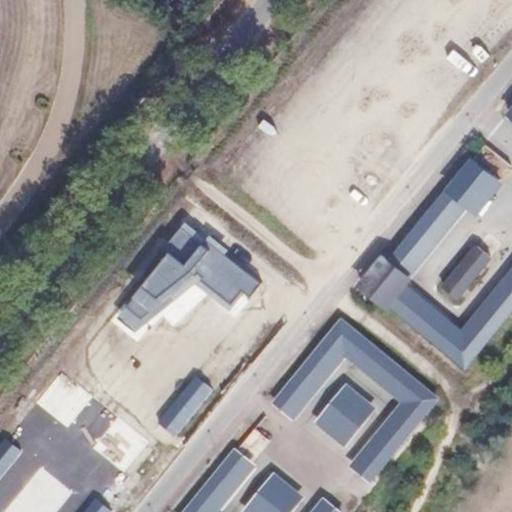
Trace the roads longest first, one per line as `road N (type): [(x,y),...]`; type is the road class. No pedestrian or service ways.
road 1 (residential): [(143,511),(511,64)]
road 2 (residential): [(0,335),(277,0)]
road 3 (track): [(196,175),(467,397),(511,366)]
road 4 (unknown): [(230,0),(0,282)]
road 5 (track): [(467,397),(415,511)]
